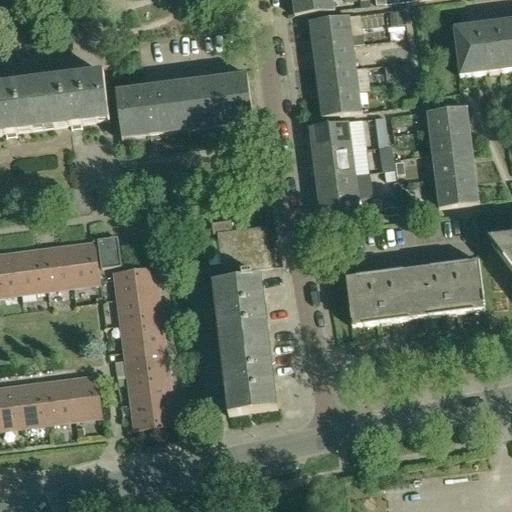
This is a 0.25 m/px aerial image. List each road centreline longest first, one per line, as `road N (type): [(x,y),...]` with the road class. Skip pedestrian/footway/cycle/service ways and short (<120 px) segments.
road 1 (residential): [(332,438),(286,205),(258,0)]
road 2 (tertiary): [(32,511),(79,494),(332,438)]
road 3 (tertiary): [(332,438),(511,402)]
